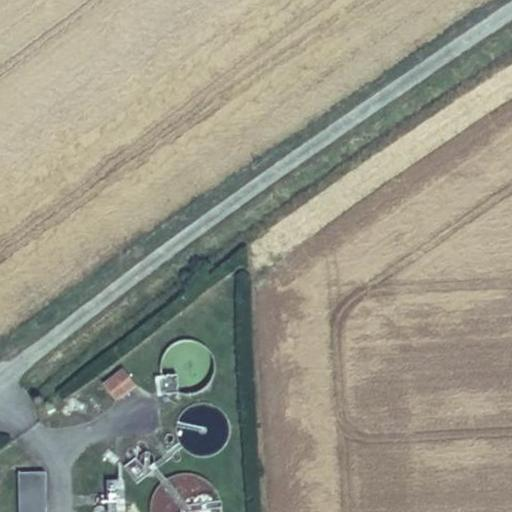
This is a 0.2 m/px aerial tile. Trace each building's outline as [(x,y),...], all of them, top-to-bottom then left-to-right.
[(102,391),(113,404),(134,387),(123,374),(102,391)] [(128,462),(131,482),(152,479),(150,459),(128,462)] [(46,511),(46,472),(17,472),(17,511),(46,511)] [(94,477),(96,511),(113,511),(112,476),(94,477)] [(63,480),(65,497),(79,496),(77,479),(63,480)]
